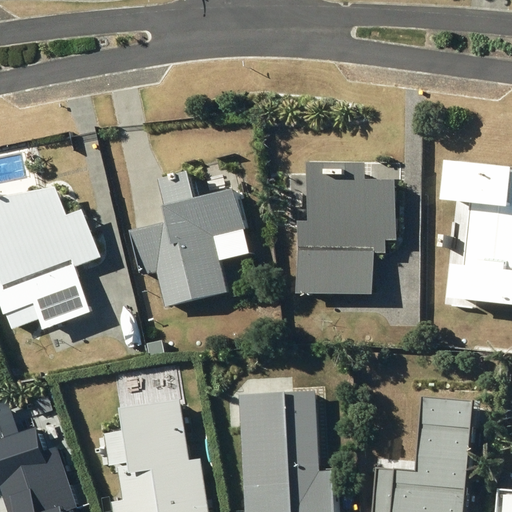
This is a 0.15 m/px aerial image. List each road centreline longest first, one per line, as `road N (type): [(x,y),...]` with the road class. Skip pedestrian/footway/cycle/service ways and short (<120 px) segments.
road 1 (residential): [(0,59),(256,28)]
road 2 (residential): [(256,28),(511,47)]
